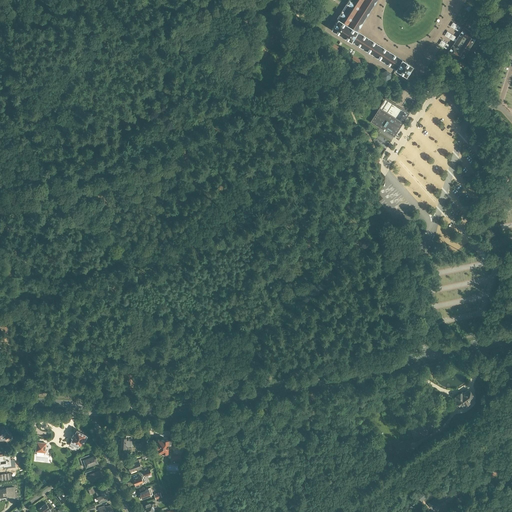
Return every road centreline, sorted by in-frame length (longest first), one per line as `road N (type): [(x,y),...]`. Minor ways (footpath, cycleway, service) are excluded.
road 1 (primary): [(89,406),(177,412),(316,382)]
road 2 (track): [(347,511),(511,394)]
road 3 (primary): [(511,334),(316,382)]
road 4 (track): [(105,0),(169,63),(267,113)]
road 5 (primary): [(316,382),(511,339)]
